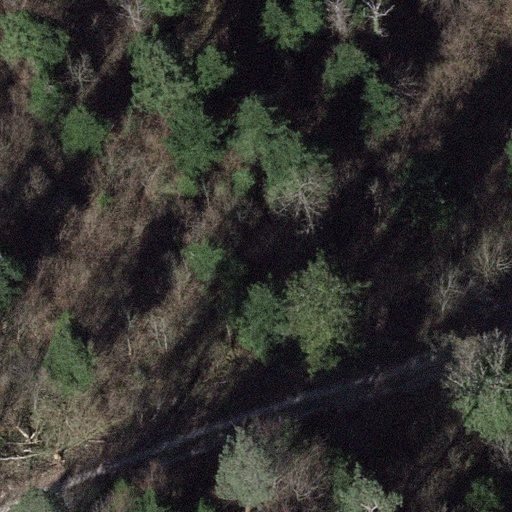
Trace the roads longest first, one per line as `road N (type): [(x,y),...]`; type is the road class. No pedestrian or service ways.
road 1 (track): [(0,504),(332,387),(511,343)]
road 2 (track): [(174,511),(324,435),(378,376)]
